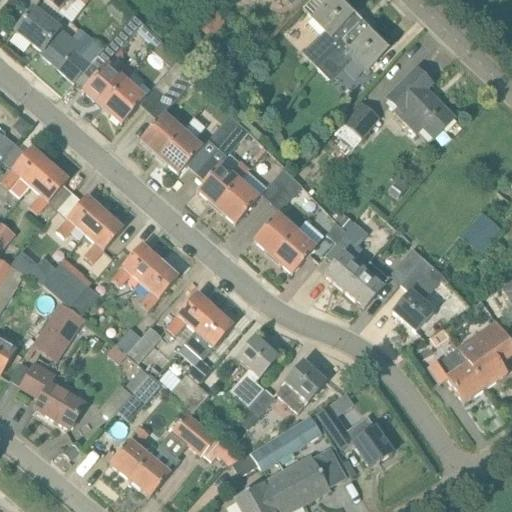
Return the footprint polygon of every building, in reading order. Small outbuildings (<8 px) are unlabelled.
[(59,16),(67,4),(72,8),(78,1),(84,6),(88,0),(45,0),(43,3),(59,16)] [(115,0),(105,10),(122,28),(133,16),(131,14),(122,4),(117,0),(115,0)] [(316,70),(364,24),(340,0),(332,0),(312,20),(325,34),(302,56),(316,70)] [(216,41),(234,23),(217,5),(198,22),(216,41)] [(60,30),(57,32),(32,12),(15,34),(41,55),(43,53),(60,67),(57,71),(74,85),(82,76),(97,58),(98,58),(104,51),(104,50),(79,31),(72,41),(60,30)] [(98,58),(107,66),(137,34),(154,50),(159,44),(133,18),(104,50),(104,51),(98,58)] [(364,74),(389,50),(364,24),(316,70),(329,84),(352,61),(364,74)] [(186,71),(170,55),(161,63),(170,71),(154,89),(163,97),(186,71)] [(97,58),(82,76),(91,84),(106,67),(107,67),(107,66),(98,58),(97,58)] [(102,111),(131,77),(134,74),(123,65),(115,74),(107,67),(106,67),(91,84),(82,94),(102,111)] [(174,106),(195,80),(186,71),(163,97),(174,106)] [(433,141),(453,121),(424,93),(431,86),(416,72),(387,102),(396,111),(392,115),(415,138),(423,130),(433,141)] [(145,101),(126,84),(131,77),(102,111),(121,128),(145,101)] [(357,139),(361,142),(379,121),(360,104),(343,126),(357,139)] [(189,125),(182,133),(163,116),(139,144),(158,161),(189,125)] [(31,127),(20,118),(11,131),(22,139),(31,127)] [(216,152),(238,127),(229,118),(207,144),(216,152)] [(202,150),(191,141),(199,133),(189,125),(158,161),(178,178),(202,150)] [(226,161),(249,135),(238,127),(216,152),(226,161)] [(0,168),(8,158),(16,148),(2,137),(1,138),(0,137),(0,168)] [(19,201),(49,167),(31,151),(11,173),(11,174),(0,186),(0,194),(5,199),(9,193),(19,201)] [(239,184),(250,172),(240,164),(230,175),(221,167),(196,194),(215,211),(239,184)] [(48,206),(68,184),(49,167),(19,201),(19,202),(30,190),(39,198),(29,210),(37,218),(48,206)] [(261,198),(270,206),(292,181),(282,172),(261,198)] [(398,179),(387,194),(398,202),(409,186),(398,179)] [(279,215),(302,189),(292,181),(270,206),(279,215)] [(235,228),(259,201),(239,184),(215,211),(235,228)] [(84,238),(104,216),(86,199),(66,222),(67,223),(56,235),(64,242),(75,230),(84,238)] [(103,254),(123,232),(104,216),(84,238),(94,247),(83,259),(91,266),(102,254),(103,254)] [(460,241),(480,257),(500,232),(481,216),(460,241)] [(272,261),(297,234),(277,217),(253,244),(272,261)] [(339,228),(346,234),(353,225),(346,219),(339,228)] [(0,255),(15,238),(0,225),(0,255)] [(324,278),(344,295),(370,265),(369,265),(362,273),(352,264),(362,252),(358,249),(359,248),(367,237),(362,233),(353,225),(346,234),(346,235),(338,244),(335,247),(324,260),(333,267),(324,278)] [(325,238),(335,247),(338,244),(346,235),(346,234),(339,228),(336,226),(325,238)] [(272,261),(292,278),(316,251),(297,234),(272,261)] [(140,287),(160,265),(141,248),(120,270),(121,271),(110,283),(118,290),(129,278),(140,287)] [(399,288),(422,261),(412,252),(389,279),(399,288)] [(11,267),(16,272),(23,276),(22,278),(24,279),(26,276),(40,288),(41,288),(49,278),(37,267),(22,255),(11,267)] [(433,314),(423,305),(444,280),(422,261),(399,288),(408,296),(392,315),(415,336),(433,314)] [(0,315),(22,278),(23,276),(0,263),(0,377),(14,354),(0,345),(0,315)] [(158,303),(178,280),(160,265),(140,287),(149,296),(138,308),(147,315),(158,303)] [(363,312),(389,282),(370,265),(344,295),(363,312)] [(69,311),(88,290),(59,266),(59,267),(59,266),(49,278),(41,288),(69,311)] [(511,285),(503,291),(510,302),(511,299),(511,285)] [(69,311),(80,320),(99,299),(88,290),(69,311)] [(194,335),(214,312),(196,296),(176,319),(177,320),(166,332),(174,338),(184,327),(194,335)] [(490,318),(481,304),(470,311),(480,325),(490,318)] [(84,322),(80,320),(59,306),(31,349),(56,366),(84,322)] [(213,351),(233,329),(214,312),(194,335),(184,347),(193,356),(201,363),(212,351),(213,351)] [(484,392),(506,377),(500,367),(511,358),(511,349),(495,326),(470,344),(457,353),(467,366),(484,392)] [(126,357),(141,341),(130,331),(115,348),(125,358),(126,357)] [(138,367),(152,351),(161,340),(150,331),(141,341),(126,357),(138,367)] [(255,385),(278,360),(255,340),(235,362),(248,373),(230,394),(248,411),(264,393),(255,385)] [(438,387),(446,382),(463,407),(484,392),(467,366),(457,353),(445,361),(436,367),(434,365),(426,370),(438,387)] [(84,407),(51,388),(57,378),(35,365),(20,391),(39,403),(34,412),(69,433),(84,407)] [(298,417),(326,385),(303,365),(275,397),(298,417)] [(148,387),(154,381),(149,377),(148,378),(140,371),(122,392),(130,399),(131,398),(143,384),(148,387)] [(176,411),(197,387),(186,377),(169,396),(164,401),(176,411)] [(143,409),(161,387),(154,381),(148,387),(143,384),(131,398),(130,399),(131,398),(143,409)] [(179,413),(183,408),(192,416),(209,397),(197,387),(176,411),(179,413)] [(248,411),(249,411),(259,420),(275,401),(264,393),(248,411)] [(238,424),(248,432),(259,420),(249,411),(238,424)] [(186,415),(170,435),(201,460),(203,458),(217,441),(186,415)] [(278,465),(321,438),(309,418),(266,446),(278,465)] [(351,446),(369,471),(392,455),(374,430),(367,421),(345,436),(352,445),(351,446)] [(128,484),(149,460),(138,451),(149,438),(140,431),(109,468),(128,484)] [(228,470),(232,467),(238,463),(217,441),(203,458),(212,465),(217,459),(228,470)] [(261,475),(278,465),(266,446),(238,463),(232,467),(240,481),(258,469),(261,475)] [(61,457),(69,464),(79,454),(72,447),(61,457)] [(150,501),(180,463),(159,448),(149,460),(128,484),(150,501)] [(346,482),(329,452),(313,462),(311,459),(284,474),(302,508),(332,492),(331,490),(346,482)] [(239,511),(295,511),(302,508),(284,474),(234,502),(239,511)]
